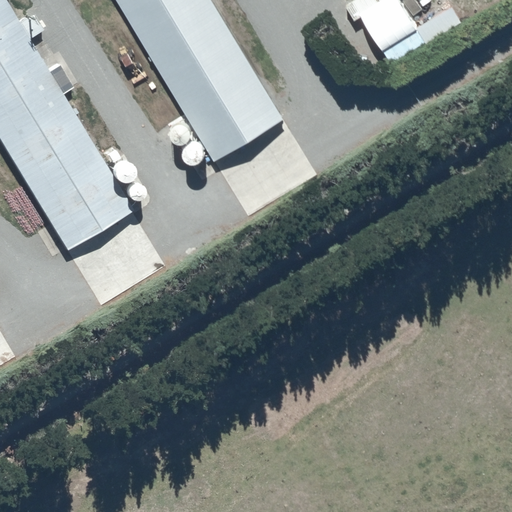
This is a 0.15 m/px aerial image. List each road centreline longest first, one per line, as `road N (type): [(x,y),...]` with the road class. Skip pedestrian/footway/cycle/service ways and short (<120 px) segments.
road 1 (unknown): [(40,0),(158,203)]
road 2 (unknown): [(305,114),(506,0)]
road 3 (unknown): [(158,203),(0,300)]
road 4 (unknown): [(305,114),(158,203)]
road 5 (unknown): [(237,0),(305,114)]
